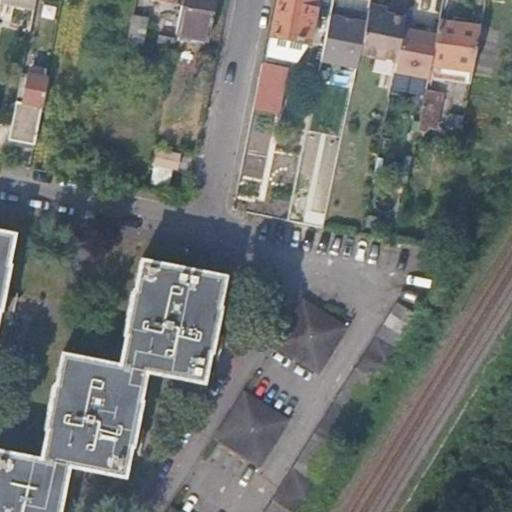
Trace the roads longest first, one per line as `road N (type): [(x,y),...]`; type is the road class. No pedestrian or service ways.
road 1 (unknown): [(377,266),(235,511)]
road 2 (residential): [(249,0),(206,229)]
road 3 (residential): [(0,185),(206,229)]
road 4 (residential): [(206,229),(377,266)]
